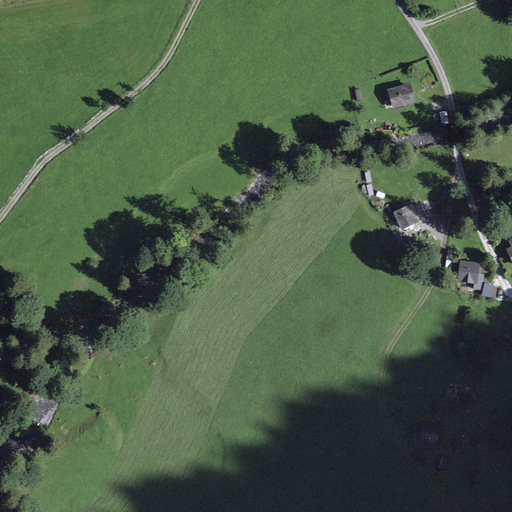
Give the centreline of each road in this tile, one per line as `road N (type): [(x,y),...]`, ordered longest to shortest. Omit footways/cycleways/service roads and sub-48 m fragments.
road 1 (track): [(447,511),(376,421),(384,352),(429,275),(459,165)]
road 2 (unclassified): [(511,294),(475,220),(447,87),(397,0)]
